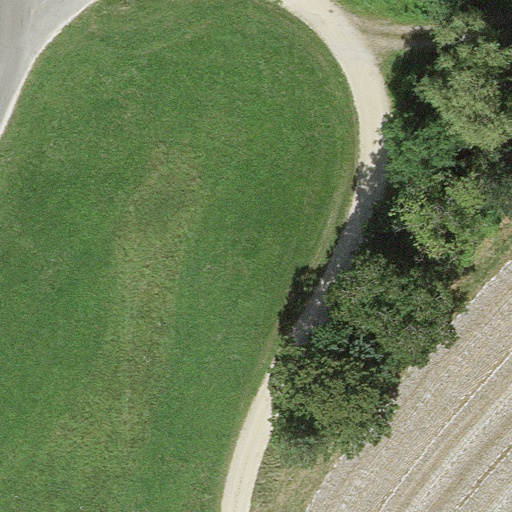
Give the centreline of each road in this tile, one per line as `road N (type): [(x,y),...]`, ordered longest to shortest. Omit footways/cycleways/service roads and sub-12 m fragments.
road 1 (track): [(290,0),(377,104),(372,200),(313,341),(233,486),(229,511)]
road 2 (track): [(356,71),(511,6)]
